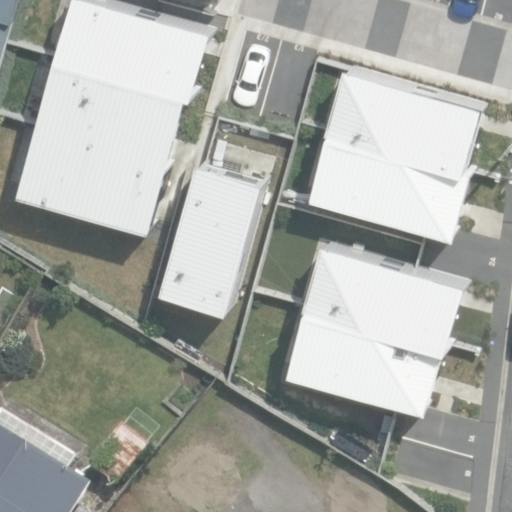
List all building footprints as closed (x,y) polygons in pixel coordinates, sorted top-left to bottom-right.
[(0,0),(0,14),(15,19),(20,0),(0,0)] [(210,20),(140,0),(76,0),(24,179),(153,217),(210,20)] [(439,0),(234,0),(232,7),(416,68),(439,0)] [(487,93),(348,56),(312,186),(452,224),(487,93)] [(271,166),(205,146),(165,280),(230,299),(271,166)] [(435,407),(472,269),(320,229),(284,367),(435,407)] [(0,511),(91,511),(84,507),(98,483),(74,470),(81,457),(5,411),(0,420),(0,511)] [(154,449),(125,428),(94,471),(123,492),(154,449)]
